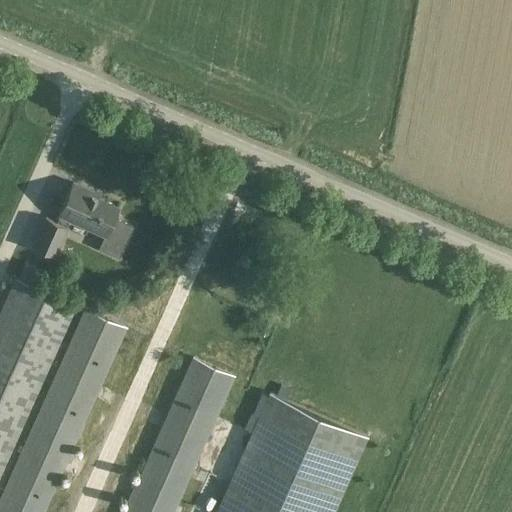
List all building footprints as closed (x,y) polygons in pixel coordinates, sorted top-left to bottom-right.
[(45,217),(32,246),(54,256),(67,226),(66,226),(69,218),(105,234),(99,247),(119,256),(133,226),(113,217),(118,206),(91,194),(92,191),(72,182),(58,214),(60,214),(56,222),(45,217)] [(8,296),(0,312),(0,471),(66,321),(74,303),(34,285),(39,274),(21,266),(16,277),(8,296)] [(43,511),(126,326),(85,308),(0,499),(0,511),(43,511)] [(171,511),(234,375),(193,357),(122,511),(171,511)] [(331,511),(367,435),(270,392),(215,511),(331,511)]
